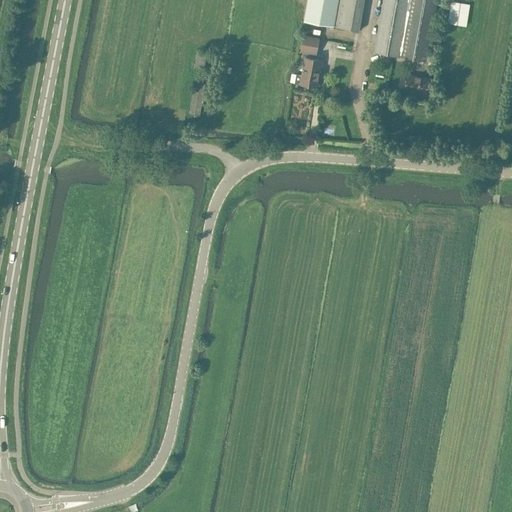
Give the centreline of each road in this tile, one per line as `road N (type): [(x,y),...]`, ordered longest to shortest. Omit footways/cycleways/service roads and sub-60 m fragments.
road 1 (unclassified): [(237,172),(215,201),(169,444),(133,489),(81,503)]
road 2 (secondary): [(0,386),(65,0)]
road 3 (unclassified): [(511,172),(296,156),(237,172)]
road 4 (unclassified): [(237,172),(215,151),(102,140)]
